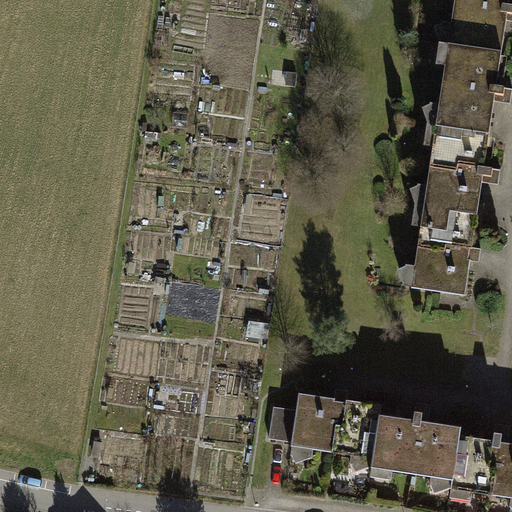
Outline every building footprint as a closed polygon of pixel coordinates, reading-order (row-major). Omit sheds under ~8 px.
[(511,70),(511,0),(464,0),(454,71),(511,79),(511,70)] [(511,79),(454,71),(443,146),(500,154),(511,79)] [(500,154),(443,146),(432,222),(489,230),(500,154)] [(489,230),(432,222),(424,278),(412,276),(407,308),(476,318),(489,230)] [(394,422),(311,409),(302,461),(386,475),(392,436),(394,422)] [(473,456),(474,449),(392,436),(386,475),(383,491),(465,504),(473,456)] [(511,462),(473,456),(465,504),(511,511),(511,462)]
